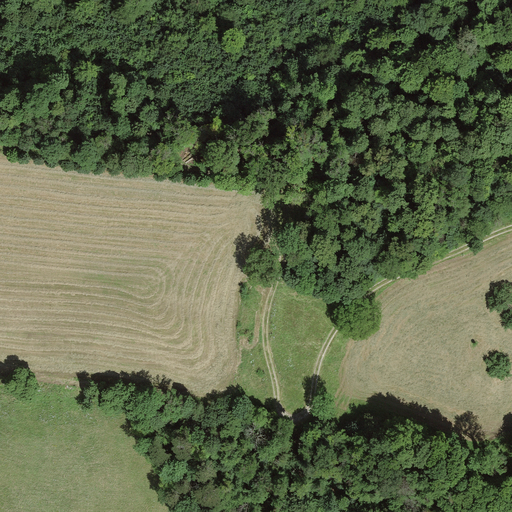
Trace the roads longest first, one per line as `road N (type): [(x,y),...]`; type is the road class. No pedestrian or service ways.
road 1 (track): [(317,175),(265,319),(264,341),(288,417),(303,416),(322,350),(358,300),(511,225)]
road 2 (track): [(511,190),(245,173)]
road 3 (track): [(245,173),(0,144)]
road 4 (track): [(511,92),(376,0)]
